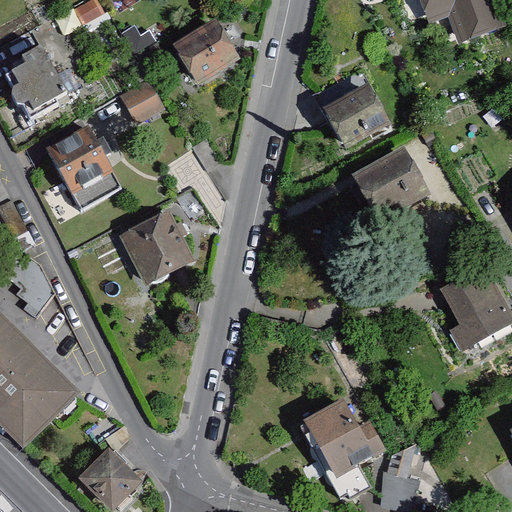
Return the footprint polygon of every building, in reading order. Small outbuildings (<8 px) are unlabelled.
[(492,0),(421,0),(442,57),(505,35),(492,0)] [(220,28),(174,55),(196,93),(242,66),(220,28)] [(45,54),(1,85),(31,127),(74,97),(45,54)] [(122,92),(139,122),(165,108),(147,78),(122,92)] [(367,83),(319,106),(345,159),(393,136),(367,83)] [(93,131),(48,156),(76,204),(120,179),(93,131)] [(407,153),(355,183),(382,232),(435,202),(407,153)] [(0,202),(0,210),(15,234),(28,230),(9,199),(0,202)] [(175,221),(123,242),(145,295),(196,274),(175,221)] [(30,300),(24,307),(38,315),(55,290),(41,261),(29,254),(10,277),(21,284),(18,291),(30,300)] [(440,299),(466,353),(511,331),(511,323),(489,276),(440,299)] [(0,430),(12,443),(65,391),(0,325),(0,430)] [(295,421),(335,496),(363,481),(355,465),(388,448),(374,422),(362,428),(345,395),(295,421)] [(123,511),(144,491),(110,457),(82,486),(108,511),(123,511)] [(381,509),(415,510),(416,477),(383,476),(381,509)]
